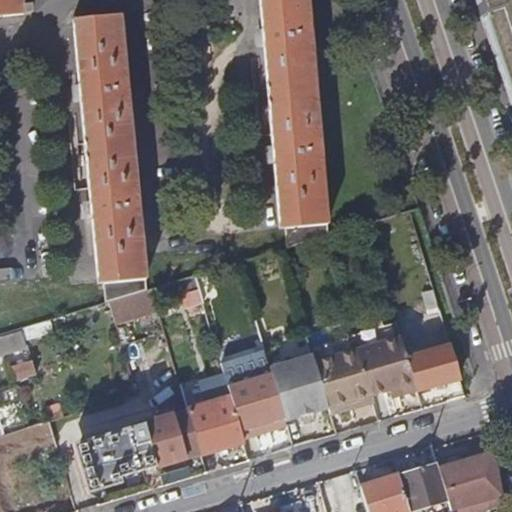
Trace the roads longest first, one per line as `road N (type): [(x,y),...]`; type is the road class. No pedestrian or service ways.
road 1 (tertiary): [(385,0),(511,371)]
road 2 (residential): [(511,406),(151,511)]
road 3 (tertiary): [(511,231),(434,0)]
